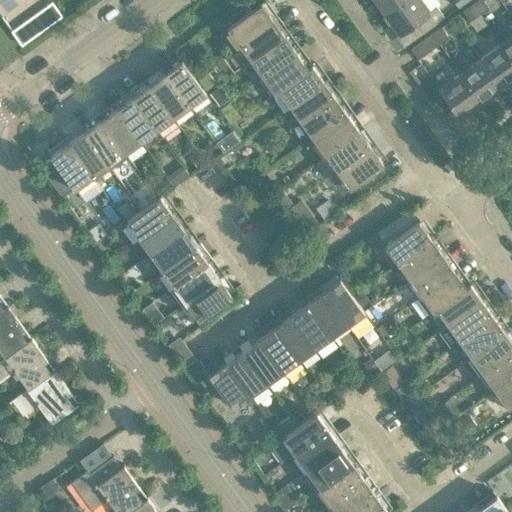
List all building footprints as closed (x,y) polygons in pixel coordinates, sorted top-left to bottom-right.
[(375,0),(385,13),(402,0),(375,0)] [(420,0),(402,0),(385,13),(400,34),(415,23),(423,34),(445,17),(437,7),(429,12),(420,0)] [(483,0),(479,0),(471,6),(479,16),(489,8),(483,0)] [(239,42),(273,18),(261,1),(227,25),(239,42)] [(470,22),(479,16),(471,6),(463,12),(470,22)] [(63,17),(55,7),(49,11),(57,22),(63,17)] [(285,34),(273,18),(239,42),(251,58),(285,34)] [(440,27),(431,34),(439,44),(448,38),(440,27)] [(296,50),(285,34),(251,58),(263,74),(296,50)] [(439,44),(431,34),(411,49),(418,59),(439,44)] [(511,61),(511,34),(499,44),(511,61)] [(500,88),(511,79),(511,61),(499,44),(479,59),(500,88)] [(308,66),(308,65),(296,50),(263,74),(275,91),(279,88),(308,66)] [(181,58),(164,70),(189,104),(205,91),(181,58)] [(479,59),(459,73),(480,103),(500,88),(479,59)] [(279,88),(290,104),(324,80),(312,63),(308,65),(308,66),(279,88)] [(164,70),(148,82),(172,115),(189,104),(164,70)] [(460,117),(480,103),(459,73),(439,88),(460,117)] [(336,96),(324,80),(290,104),(302,120),(336,96)] [(148,82),(132,94),(156,127),(172,115),(148,82)] [(132,94),(116,105),(140,139),(156,127),(132,94)] [(347,112),(336,96),(302,120),(314,136),(347,112)] [(116,105),(100,117),(124,151),(140,139),(116,105)] [(233,108),(224,114),(231,123),(240,117),(233,108)] [(359,128),(347,112),(314,136),(326,152),(359,128)] [(100,117),(83,129),(108,162),(124,151),(100,117)] [(371,144),(359,128),(326,152),(337,168),(371,144)] [(83,129),(67,140),(92,174),(108,162),(83,129)] [(240,139),(233,130),(224,137),(230,145),(240,139)] [(92,174),(67,140),(50,153),(75,186),(92,174)] [(383,161),(371,144),(337,168),(350,186),(383,161)] [(126,218),(139,235),(172,211),(160,194),(126,218)] [(280,206),(282,209),(292,202),(290,199),(280,206)] [(128,202),(119,209),(125,218),(135,211),(128,202)] [(139,235),(151,251),(184,228),(172,211),(139,235)] [(307,229),(318,221),(311,211),(299,219),(307,229)] [(397,260),(431,236),(419,219),(385,244),(397,260)] [(99,222),(88,229),(96,240),(107,232),(99,222)] [(151,251),(162,268),(196,244),(184,228),(151,251)] [(409,277),(443,252),(431,236),(397,260),(409,277)] [(162,268),(174,284),(208,260),(196,244),(162,268)] [(454,269),(443,252),(409,277),(421,293),(454,269)] [(174,284),(186,300),(220,277),(208,260),(174,284)] [(454,269),(421,293),(433,310),(437,307),(437,306),(466,285),(466,284),(454,269)] [(339,276),(322,289),(347,322),(364,310),(339,276)] [(232,294),(220,277),(186,300),(198,317),(232,294)] [(437,307),(448,322),(482,298),(470,281),(466,284),(466,285),(437,306),(437,307)] [(322,289),(306,300),(330,334),(347,322),(322,289)] [(448,322),(460,339),(494,314),(482,298),(448,322)] [(306,300),(290,312),(314,346),(330,334),(306,300)] [(0,360),(31,337),(7,304),(0,309),(0,360)] [(290,312),(274,324),(298,357),(314,346),(290,312)] [(472,355),(505,331),(494,314),(460,339),(450,346),(462,362),(472,355)] [(274,324),(258,336),(282,369),(298,357),(274,324)] [(472,355),(483,371),(511,350),(511,339),(505,331),(472,355)] [(258,336),(242,347),(266,381),(282,369),(258,336)] [(0,360),(0,381),(14,372),(27,390),(54,369),(31,337),(0,360)] [(242,347),(225,359),(250,393),(266,381),(242,347)] [(396,358),(388,348),(378,355),(386,366),(396,358)] [(511,350),(483,371),(495,387),(511,375),(511,350)] [(194,362),(197,360),(192,353),(181,362),(185,368),(194,362)] [(208,371),(233,405),(250,393),(225,359),(208,371)] [(194,362),(185,368),(196,383),(204,377),(199,369),(194,362)] [(38,404),(51,422),(78,402),(54,369),(27,390),(13,400),(23,414),(38,404)] [(511,401),(511,375),(495,387),(508,404),(511,401)] [(404,405),(412,415),(422,408),(414,397),(404,405)] [(283,435),(295,452),(329,428),(316,411),(283,435)] [(295,452),(307,468),(340,444),(329,428),(295,452)] [(307,468),(319,484),(352,460),(340,444),(307,468)] [(125,511),(145,497),(122,465),(121,466),(112,454),(88,471),(87,468),(70,480),(81,495),(80,496),(91,509),(106,498),(116,511),(125,511)] [(319,484),(331,501),(364,476),(352,460),(319,484)] [(331,501),(338,511),(348,511),(376,492),(364,476),(331,501)] [(298,500),(286,483),(275,492),(287,509),(298,500)] [(348,511),(384,511),(388,509),(376,492),(348,511)] [(510,511),(496,493),(479,505),(484,511),(510,511)] [(156,511),(145,497),(125,511),(156,511)]
